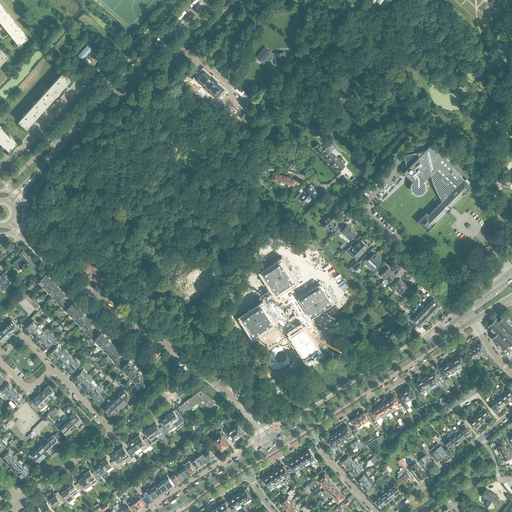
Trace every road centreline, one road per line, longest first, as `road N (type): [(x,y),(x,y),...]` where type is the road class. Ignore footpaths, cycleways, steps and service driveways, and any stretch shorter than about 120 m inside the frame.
road 1 (trunk): [(292,0),(511,218)]
road 2 (trunk): [(511,189),(321,0)]
road 3 (secondary): [(275,446),(471,320)]
road 4 (tertiary): [(202,373),(24,234)]
road 5 (residential): [(458,319),(310,176)]
road 6 (residential): [(312,434),(479,331)]
road 7 (tertiary): [(32,177),(147,56)]
road 8 (secondary): [(272,440),(156,511)]
road 9 (secondary): [(167,511),(275,446)]
road 10 (secondary): [(376,375),(272,440)]
